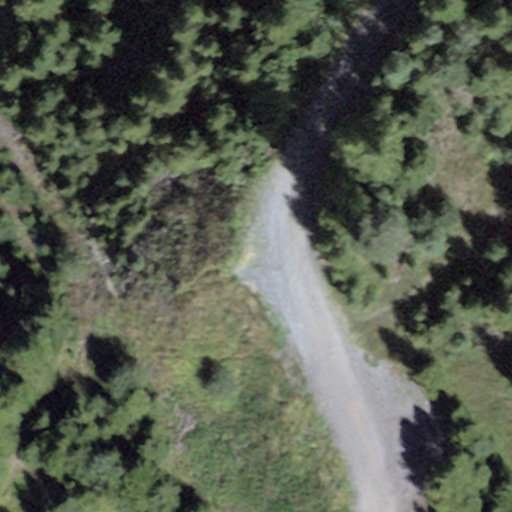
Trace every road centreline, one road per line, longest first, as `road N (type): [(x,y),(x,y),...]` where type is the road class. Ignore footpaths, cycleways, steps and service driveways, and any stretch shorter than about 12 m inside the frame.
road 1 (track): [(389,0),(304,153),(290,215),(293,270),(318,335)]
road 2 (track): [(318,335),(361,443),(378,511)]
